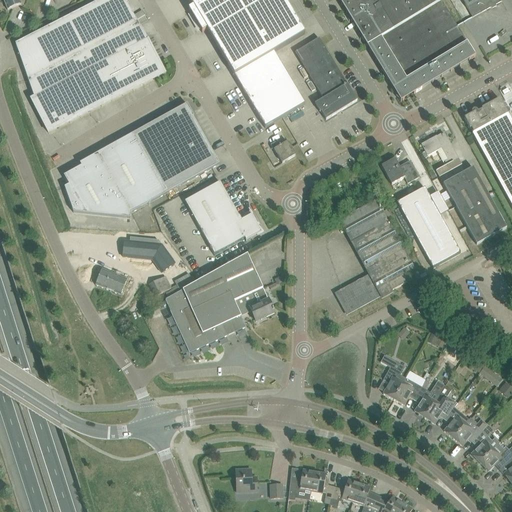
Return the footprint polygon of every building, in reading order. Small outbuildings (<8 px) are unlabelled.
[(3,0),(7,10),(21,4),(19,0),(3,0)] [(148,41),(123,0),(102,0),(16,45),(34,98),(31,100),(48,133),(164,73),(148,41)] [(283,0),(188,0),(193,8),(189,11),(202,33),(207,31),(265,129),(304,106),(274,54),(305,35),(283,0)] [(439,0),(338,0),(346,12),(347,15),(351,20),(352,23),(356,30),(361,38),(363,41),(364,43),(367,41),(369,45),(367,46),(397,96),(401,102),(414,95),(424,88),(475,57),(474,54),(469,46),(456,26),(440,1),(439,0)] [(462,0),(472,18),(502,2),(501,0),(462,0)] [(357,101),(352,93),(319,39),(295,53),(323,100),(316,104),(326,121),(357,101)] [(283,49),(286,55),(293,52),(290,46),(283,49)] [(511,122),(508,115),(500,99),(481,109),(483,112),(479,114),(477,112),(477,111),(476,110),(474,110),(473,110),(472,111),(472,112),(472,113),(472,114),(464,119),(511,206),(511,122)] [(73,213),(130,219),(131,214),(219,165),(193,117),(194,117),(187,104),(169,115),(170,117),(135,137),(133,134),(115,144),(117,147),(99,157),(98,154),(80,164),(81,167),(64,177),(69,186),(64,188),(73,213)] [(462,164),(460,162),(448,141),(447,141),(443,134),(437,138),(436,136),(421,145),(425,152),(421,154),(424,160),(428,158),(427,156),(441,149),(448,160),(444,162),(446,165),(436,171),(439,177),(462,164)] [(296,156),(287,142),(284,137),(277,141),(271,145),(282,164),(296,156)] [(381,167),(386,175),(391,185),(404,178),(408,184),(419,178),(411,163),(400,168),(395,159),(381,167)] [(464,173),(443,185),(446,189),(472,237),(477,245),(506,229),(502,220),(473,169),(464,173)] [(246,242),(262,233),(249,210),(248,211),(249,212),(239,217),(220,182),(184,202),(214,256),(245,239),(246,241),(246,242)] [(425,188),(397,204),(433,269),(460,254),(440,217),(430,198),(425,188)] [(389,222),(395,219),(384,197),(340,221),(369,275),(337,293),(349,315),(419,277),(389,222)] [(124,242),(123,258),(152,261),(162,273),(175,264),(161,245),(130,242),(124,242)] [(247,255),(184,290),(195,310),(230,294),(234,302),(261,290),(263,289),(247,255)] [(95,285),(121,296),(127,280),(102,270),(95,285)] [(155,297),(171,289),(166,277),(149,285),(155,297)] [(172,290),(166,294),(168,299),(180,293),(176,286),(172,288),(172,290)] [(168,299),(165,301),(190,353),(245,328),(240,316),(251,311),(255,320),(265,315),(266,318),(274,314),(273,312),(274,311),(273,309),(272,309),(268,300),(266,301),(261,290),(234,302),(230,294),(195,310),(184,290),(180,293),(168,299)] [(404,328),(399,333),(405,339),(410,334),(404,328)] [(439,347),(442,340),(431,334),(427,343),(434,346),(435,345),(439,347)] [(451,347),(441,364),(453,371),(463,355),(451,347)] [(383,395),(394,401),(406,379),(400,376),(405,368),(394,361),(383,381),(389,384),(383,395)] [(480,364),(474,371),(479,374),(485,367),(480,364)] [(483,378),(489,370),(485,367),(479,374),(483,378)] [(406,379),(394,401),(404,406),(410,396),(416,399),(422,388),(421,388),(418,386),(411,382),(406,379)] [(419,405),(414,413),(425,419),(439,397),(445,387),(439,383),(431,394),(425,390),(422,388),(416,399),(421,402),(419,405)] [(508,399),(511,393),(511,388),(506,383),(499,391),(508,399)] [(439,397),(425,419),(435,426),(440,418),(441,415),(447,419),(454,409),(457,405),(457,404),(456,404),(447,398),(451,391),(445,387),(439,397)] [(469,421),(464,417),(454,409),(447,419),(452,422),(450,425),(444,432),(453,440),(466,425),(466,424),(469,421)] [(470,438),(475,442),(484,433),(482,432),(487,426),(481,420),(477,424),(470,419),(469,421),(466,424),(466,425),(453,440),(462,447),(470,438)] [(499,445),(500,443),(495,439),(492,441),(484,433),(475,442),(480,447),(471,455),(480,464),(493,450),(495,448),(498,444),(499,445)] [(495,448),(493,450),(480,464),(488,472),(497,464),(501,469),(509,462),(511,458),(511,454),(505,447),(505,448),(500,443),(499,445),(498,444),(495,448)] [(290,487),(289,494),(288,501),(295,501),(296,493),(303,494),(304,493),(305,492),(311,493),(314,472),(303,470),(301,478),(297,478),(297,481),(290,480),(290,487)] [(236,493),(244,493),(257,492),(257,482),(252,483),(251,471),(236,471),(236,489),(236,493)] [(323,495),(323,494),(323,493),(326,494),(325,498),(331,500),(332,501),(335,488),(328,486),(329,483),(325,482),(326,474),(314,472),(311,493),(323,495)] [(332,501),(331,500),(330,506),(337,508),(339,502),(341,503),(342,500),(353,503),(359,484),(348,480),(345,488),(342,487),(341,490),(335,488),(332,501)] [(359,484),(353,503),(364,507),(361,511),(372,511),(377,502),(371,500),(372,497),(368,495),(371,488),(359,484)] [(282,485),(270,486),(271,500),(283,499),(282,487),(282,485)] [(383,505),(377,502),(372,511),(397,511),(403,504),(392,497),(388,504),(385,502),(383,505)]
